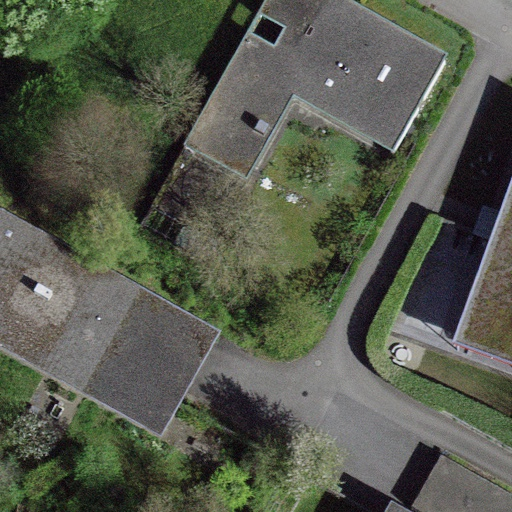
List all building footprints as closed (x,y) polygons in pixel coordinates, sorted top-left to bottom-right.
[(390,160),(442,66),(331,4),(305,49),(309,52),(300,67),(246,37),(191,136),(247,167),(295,83),(331,104),(324,116),(390,153),(390,160)] [(511,183),(461,322),(511,340),(511,183)] [(0,356),(152,441),(208,341),(0,224),(0,356)] [(204,267),(215,248),(182,230),(172,249),(204,267)] [(511,511),(511,503),(438,462),(409,511),(511,511)]
